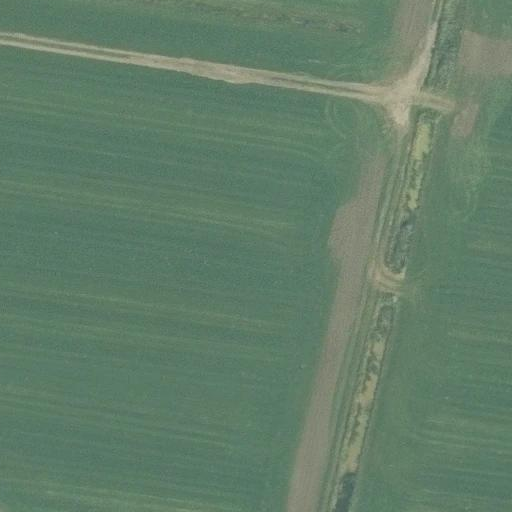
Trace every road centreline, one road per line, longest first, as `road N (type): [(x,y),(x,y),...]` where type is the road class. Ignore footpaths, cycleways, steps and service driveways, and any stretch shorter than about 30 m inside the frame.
road 1 (track): [(320,511),(436,0)]
road 2 (track): [(0,36),(413,101)]
